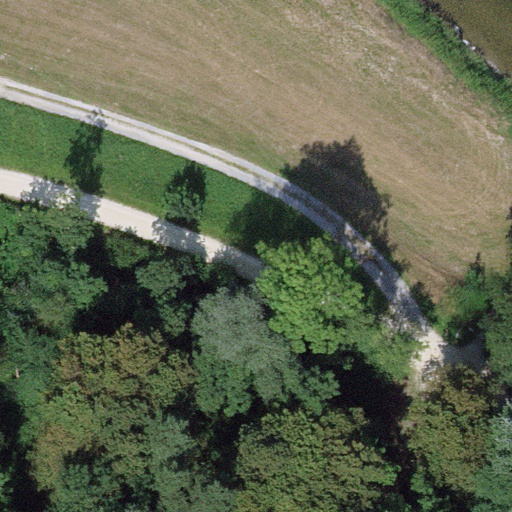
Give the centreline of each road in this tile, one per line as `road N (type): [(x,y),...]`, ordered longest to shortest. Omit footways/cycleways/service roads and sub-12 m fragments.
road 1 (track): [(0,88),(208,153),(277,185),(389,276),(452,367)]
road 2 (track): [(0,181),(141,217),(452,367)]
road 3 (track): [(382,511),(452,367)]
